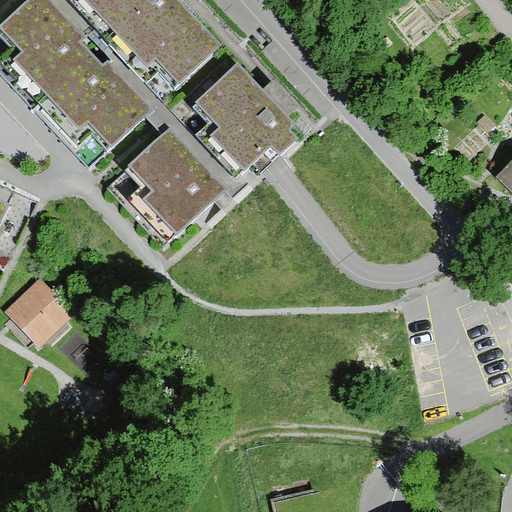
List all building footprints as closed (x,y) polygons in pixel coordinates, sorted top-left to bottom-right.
[(77,32),(46,0),(32,0),(0,30),(0,75),(75,155),(89,170),(151,112),(114,72),(109,77),(90,57),(71,37),(77,32)] [(173,0),(90,0),(99,9),(91,16),(132,59),(140,52),(175,90),(219,49),(173,0)] [(242,175),(272,147),(281,156),(295,142),(287,133),(293,127),(262,95),(237,68),(193,109),(228,147),(221,154),(242,175)] [(192,156),(169,131),(125,172),(161,210),(153,217),(174,239),(220,196),(208,183),(213,178),(192,156)] [(511,165),(502,176),(511,185),(511,165)] [(64,314),(40,289),(15,313),(39,339),(64,314)] [(324,511),(320,492),(276,501),(277,511),(324,511)]
